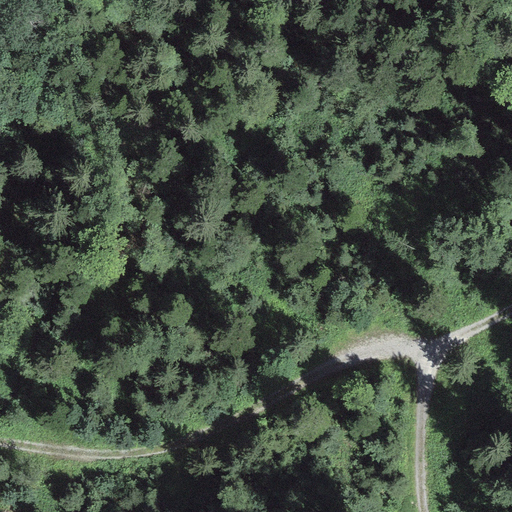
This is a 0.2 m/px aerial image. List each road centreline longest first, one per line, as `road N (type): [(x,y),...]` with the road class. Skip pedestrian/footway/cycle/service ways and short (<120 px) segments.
road 1 (track): [(511,299),(426,345),(367,348),(190,439),(128,446),(0,440)]
road 2 (track): [(426,345),(425,511)]
